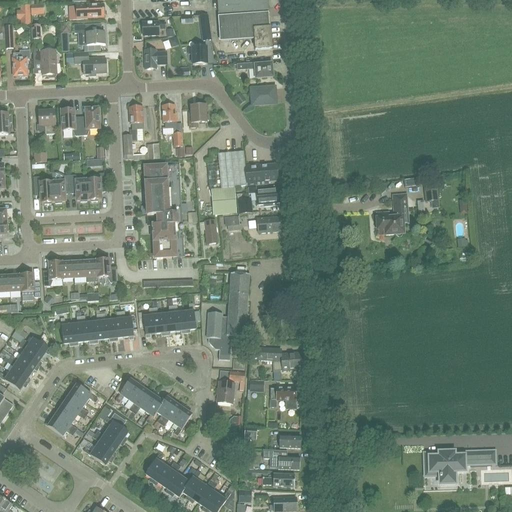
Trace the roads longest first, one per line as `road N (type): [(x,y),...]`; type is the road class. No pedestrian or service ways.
road 1 (residential): [(334,511),(300,141)]
road 2 (residential): [(17,434),(60,366),(205,353),(197,439),(231,460)]
road 3 (residential): [(300,141),(259,141),(210,86),(128,88)]
road 4 (residential): [(300,141),(289,0)]
road 5 (residential): [(111,89),(118,217)]
road 6 (residential): [(19,94),(23,221)]
